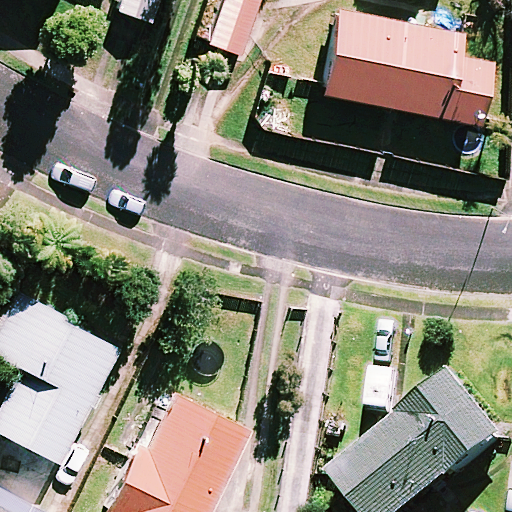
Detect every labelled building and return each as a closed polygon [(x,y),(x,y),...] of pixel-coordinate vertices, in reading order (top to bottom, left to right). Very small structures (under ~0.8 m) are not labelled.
[(163,0),(117,0),(114,10),(155,24),(163,0)] [(255,0),(218,0),(204,43),(236,55),(255,0)] [(453,32),(332,8),(315,93),(471,123),(484,57),(450,50),(453,32)] [(112,347),(0,286),(0,356),(15,365),(0,393),(0,433),(51,461),(112,347)] [(411,511),(502,438),(453,378),(333,476),(362,511),(411,511)] [(202,511),(242,430),(165,393),(138,449),(131,445),(99,511),(202,511)] [(41,511),(0,490),(0,511),(41,511)]
